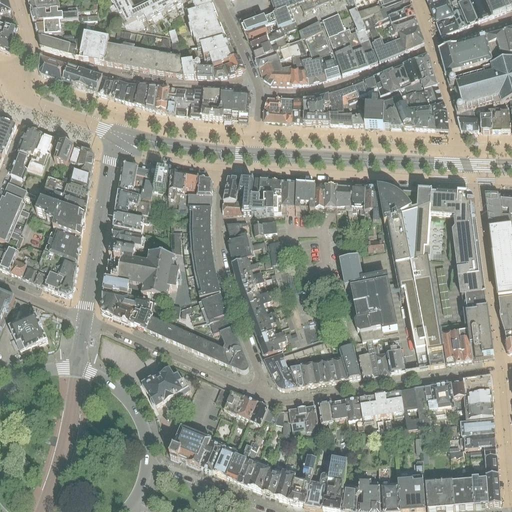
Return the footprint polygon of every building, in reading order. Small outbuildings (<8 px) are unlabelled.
[(0,0),(0,15),(11,12),(7,0),(0,0)] [(104,0),(106,2),(110,0),(114,7),(109,9),(111,14),(116,11),(120,18),(120,19),(115,22),(118,27),(124,28),(126,31),(138,33),(145,30),(141,23),(146,21),(147,23),(152,21),(154,25),(164,21),(161,16),(176,9),(180,18),(183,17),(196,13),(206,11),(213,9),(208,0),(104,0)] [(274,14),(275,15),(276,18),(291,12),(301,8),(303,15),(340,0),(269,0),(270,2),(270,1),(275,14),(274,14)] [(408,3),(407,0),(391,0),(381,3),(378,4),(380,9),(384,12),(408,3)] [(425,0),(430,10),(449,1),(451,7),(453,6),(455,9),(457,8),(470,3),(470,2),(468,0),(425,0)] [(470,3),(478,25),(493,20),(485,0),(474,0),(470,2),(470,3)] [(485,0),(493,20),(506,15),(506,14),(499,0),(485,0)] [(511,0),(499,0),(506,14),(511,11),(511,0)] [(60,9),(57,1),(29,6),(29,8),(32,17),(61,14),(76,12),(76,1),(69,1),(69,6),(63,7),(61,9),(60,9)] [(450,11),(455,9),(453,6),(451,7),(449,1),(430,10),(433,18),(450,11)] [(466,30),(467,30),(478,25),(470,3),(457,8),(466,30)] [(372,27),(412,12),(409,4),(384,14),(383,12),(380,14),(378,10),(370,12),(360,15),(363,22),(369,19),(372,27)] [(457,8),(455,9),(450,11),(453,19),(459,33),(466,30),(457,8)] [(191,35),(220,26),(213,9),(186,16),(188,22),(187,22),(191,35)] [(365,57),(370,70),(378,66),(376,62),(365,34),(367,33),(363,22),(360,15),(357,16),(356,13),(356,11),(351,13),(357,30),(354,31),(356,34),(365,57)] [(436,26),(445,23),(453,19),(450,11),(433,18),(436,26)] [(76,12),(61,14),(32,17),(35,27),(61,25),(97,23),(97,18),(79,18),(78,12),(76,12)] [(242,29),(262,21),(258,12),(238,21),(242,29)] [(275,15),(262,21),(242,29),(245,37),(265,29),(267,36),(295,23),(291,12),(276,18),(275,15)] [(368,33),(373,45),(381,41),(380,42),(375,30),(390,24),(392,29),(393,29),(393,28),(414,19),(412,12),(372,27),(369,19),(363,22),(367,33),(368,33)] [(331,20),(352,76),(360,73),(344,33),(338,17),(331,20)] [(392,39),(406,34),(418,29),(414,19),(393,28),(393,29),(392,29),(394,34),(391,35),(392,39)] [(453,19),(445,23),(450,36),(459,33),(453,19)] [(341,74),(342,79),(350,76),(352,76),(331,20),(322,23),(341,74)] [(295,23),(267,36),(249,45),(252,53),(283,40),(288,38),(287,35),(298,30),(295,23)] [(441,40),(445,39),(450,36),(445,23),(436,26),(441,40)] [(35,27),(38,40),(61,39),(61,25),(35,27)] [(301,42),(302,44),(305,42),(313,64),(319,62),(332,58),(331,56),(319,25),(299,35),(301,42)] [(0,40),(0,52),(10,57),(14,42),(17,30),(5,26),(0,40)] [(87,26),(85,39),(79,62),(104,67),(109,41),(93,38),(95,27),(87,26)] [(197,48),(201,48),(226,42),(220,26),(191,35),(194,44),(195,43),(197,48)] [(245,37),(249,45),(267,36),(265,29),(245,37)] [(414,51),(419,49),(420,49),(424,47),(418,29),(406,34),(408,38),(414,51)] [(173,59),(174,59),(176,79),(184,81),(182,65),(178,44),(175,32),(168,34),(172,45),(171,46),(173,59)] [(344,33),(360,73),(370,70),(365,57),(356,34),(350,36),(349,32),(344,33)] [(116,41),(130,43),(131,35),(117,33),(116,41)] [(402,41),(406,54),(414,51),(408,38),(406,34),(392,39),(394,44),(402,41)] [(392,45),(398,58),(406,54),(402,41),(394,44),(392,39),(391,35),(390,35),(393,42),(389,43),(390,46),(392,45)] [(510,56),(505,39),(504,35),(486,40),(487,44),(492,61),(510,56)] [(155,48),(157,40),(143,37),(142,45),(155,48)] [(67,48),(65,58),(79,62),(85,39),(64,40),(62,46),(62,47),(67,48)] [(283,40),(252,53),(256,62),(278,54),(282,62),(291,59),(294,69),(297,69),(302,68),(301,65),(308,62),(309,62),(302,44),(301,42),(291,45),(288,45),(286,46),(283,40)] [(456,48),(448,51),(439,53),(439,55),(445,77),(445,78),(446,78),(463,73),(492,65),(491,61),(492,61),(487,44),(486,40),(479,42),(456,48)] [(41,52),(45,53),(65,58),(67,48),(62,47),(62,46),(41,41),(39,41),(41,52)] [(161,50),(170,51),(168,42),(167,41),(162,41),(161,50)] [(372,46),(379,66),(388,62),(381,41),(373,45),(374,46),(372,46)] [(381,41),(388,62),(398,58),(392,45),(390,46),(389,43),(383,45),(382,41),(381,41)] [(118,69),(131,71),(134,52),(127,51),(128,43),(123,42),(121,50),(118,69)] [(226,42),(201,48),(204,61),(210,59),(213,70),(229,65),(235,62),(226,42)] [(105,67),(118,69),(121,50),(108,48),(105,67)] [(131,71),(156,76),(160,57),(147,55),(148,50),(144,49),(143,54),(134,52),(131,71)] [(278,54),(256,62),(259,71),(280,63),(282,62),(278,54)] [(156,76),(176,79),(174,59),(173,59),(160,57),(156,76)] [(427,92),(438,89),(435,81),(429,61),(426,59),(416,63),(418,67),(424,83),(421,85),(424,92),(425,94),(427,93),(427,92)] [(63,86),(66,78),(69,69),(41,60),(39,75),(42,79),(63,86)] [(224,70),(229,80),(245,75),(244,73),(238,61),(235,62),(229,65),(230,68),(224,70)] [(308,62),(317,86),(327,83),(325,79),(322,68),(319,62),(313,64),(311,65),(310,61),(309,62),(308,62)] [(458,122),(475,122),(473,113),(492,108),(493,110),(511,103),(511,61),(482,71),(482,74),(447,84),(450,96),(454,95),(453,93),(457,91),(461,105),(457,106),(457,104),(453,105),(458,122)] [(301,65),(302,68),(303,72),(309,87),(317,86),(308,62),(301,65)] [(193,63),(182,65),(184,81),(213,82),(214,73),(214,72),(214,71),(194,70),(193,63)] [(280,63),(259,71),(264,84),(267,86),(282,72),(283,71),(280,63)] [(417,68),(415,63),(404,68),(404,69),(414,96),(424,92),(421,85),(424,83),(418,67),(417,68)] [(325,79),(327,83),(340,79),(339,74),(335,64),(322,68),(325,79)] [(297,69),(297,72),(301,89),(309,87),(303,72),(302,68),(297,69)] [(69,69),(66,78),(100,89),(103,81),(69,69)] [(214,72),(214,73),(214,82),(219,82),(229,80),(224,70),(224,69),(214,72)] [(292,70),(293,72),(293,74),(291,74),(292,89),(300,89),(301,89),(297,72),(297,69),(294,69),(292,70)] [(414,96),(404,69),(392,74),(400,93),(404,92),(406,96),(412,93),(413,96),(414,96)] [(283,71),(282,72),(267,86),(270,88),(284,89),(292,89),(291,74),(293,74),(293,72),(292,70),(284,72),(283,71)] [(400,93),(392,74),(383,78),(391,98),(400,94),(400,93)] [(97,97),(100,89),(66,78),(63,86),(97,97)] [(391,98),(383,78),(372,82),(377,94),(381,102),(391,98)] [(103,81),(100,89),(97,97),(98,97),(107,100),(113,84),(103,81)] [(377,94),(372,82),(362,86),(368,98),(377,94)] [(107,100),(114,103),(119,85),(113,84),(107,100)] [(114,103),(124,106),(128,88),(119,85),(114,103)] [(368,98),(362,86),(354,90),(359,101),(368,98)] [(124,106),(134,108),(138,89),(128,88),(124,106)] [(134,108),(145,111),(148,90),(138,89),(134,108)] [(433,109),(444,107),(438,89),(427,92),(427,93),(429,97),(433,109)] [(145,111),(155,114),(157,103),(158,91),(148,90),(145,111)] [(365,130),(383,131),(384,110),(381,102),(377,94),(368,98),(359,101),(354,90),(352,91),(357,102),(344,107),(342,118),(344,118),(344,121),(352,121),(365,119),(365,130)] [(158,91),(157,103),(167,105),(168,105),(169,92),(158,91)] [(357,102),(352,91),(343,94),(340,95),(344,107),(357,102)] [(168,105),(175,106),(177,92),(169,92),(168,105)] [(177,92),(175,106),(178,107),(184,107),(186,93),(177,92)] [(407,114),(415,133),(435,133),(435,120),(431,120),(431,110),(430,111),(426,98),(429,97),(427,93),(425,94),(424,92),(414,96),(413,96),(406,98),(409,106),(410,110),(407,114)] [(186,93),(184,107),(188,108),(188,107),(190,107),(189,120),(202,121),(203,107),(204,94),(195,93),(186,93)] [(221,109),(222,94),(204,94),(203,107),(213,108),(221,109)] [(225,109),(223,123),(232,124),(233,119),(239,121),(239,110),(249,111),(250,96),(240,96),(240,100),(233,100),(234,95),(222,94),(221,109),(225,109)] [(400,94),(391,98),(381,102),(384,110),(390,131),(404,132),(396,111),(409,106),(406,98),(402,100),(400,94)] [(344,107),(340,95),(328,98),(329,118),(342,118),(344,107)] [(435,120),(435,133),(439,134),(448,134),(448,132),(447,116),(444,107),(433,109),(429,97),(426,98),(430,111),(431,110),(431,120),(435,120)] [(304,128),(329,128),(329,118),(329,116),(328,98),(315,102),(303,103),(304,115),(304,125),(304,128)] [(281,115),(281,103),(268,102),(264,114),(264,125),(286,127),(286,115),(281,115)] [(294,115),(294,103),(287,103),(281,102),(281,103),(281,115),(286,115),(294,115)] [(157,103),(155,114),(166,116),(167,105),(157,103)] [(303,103),(294,103),(294,115),(304,115),(303,103)] [(168,105),(166,116),(175,118),(177,118),(178,107),(175,106),(168,105)] [(396,111),(404,132),(415,133),(407,114),(410,110),(409,106),(396,111)] [(178,107),(177,118),(184,119),(186,119),(187,119),(188,108),(184,107),(178,107)] [(203,107),(202,121),(223,123),(225,109),(221,109),(213,108),(203,107)] [(500,114),(500,117),(501,136),(511,136),(510,125),(509,115),(508,107),(500,110),(500,114)] [(239,110),(239,121),(238,126),(248,126),(249,111),(239,110)] [(481,135),(492,136),(492,125),(496,125),(495,114),(488,115),(489,120),(481,120),(481,135)] [(492,136),(501,136),(500,117),(500,114),(495,114),(496,125),(492,125),(492,136)] [(304,125),(304,115),(294,115),(294,127),(303,128),(304,125)] [(329,118),(329,128),(343,129),(344,121),(344,118),(342,118),(329,118)] [(352,130),(365,130),(365,119),(352,121),(352,130)] [(343,129),(345,129),(352,130),(352,121),(344,121),(343,129)] [(479,123),(475,122),(458,122),(461,135),(479,135),(479,123)] [(0,154),(5,156),(7,153),(6,153),(12,139),(16,129),(1,123),(0,125),(0,154)] [(28,133),(20,157),(24,158),(24,160),(28,161),(28,162),(32,163),(40,143),(42,138),(28,133)] [(40,143),(32,163),(27,174),(42,180),(45,172),(56,143),(42,138),(40,143)] [(74,150),(62,146),(55,165),(67,169),(70,163),(74,150)] [(83,153),(74,150),(70,163),(67,169),(67,170),(74,172),(76,173),(83,153)] [(83,153),(76,173),(91,178),(94,159),(92,156),(83,153)] [(28,161),(24,160),(23,160),(19,158),(11,180),(9,185),(21,190),(23,185),(27,174),(32,163),(28,162),(28,161)] [(135,184),(138,169),(126,167),(123,169),(121,181),(135,184)] [(138,169),(135,184),(134,190),(142,193),(144,193),(149,172),(138,169)] [(70,186),(89,192),(91,178),(76,173),(74,172),(70,186)] [(142,193),(140,199),(139,204),(151,207),(152,203),(153,195),(153,193),(158,174),(149,172),(144,193),(142,193)] [(158,174),(153,193),(153,195),(166,197),(169,176),(158,174)] [(184,201),(187,179),(172,176),(169,198),(168,200),(168,213),(179,213),(179,201),(184,201)] [(211,211),(212,200),(196,199),(199,181),(187,179),(184,201),(179,201),(179,213),(189,214),(190,211),(211,211)] [(65,198),(87,206),(89,194),(65,186),(49,181),(46,193),(49,194),(55,195),(56,190),(66,193),(65,198)] [(120,190),(119,193),(124,193),(124,195),(140,199),(142,193),(134,190),(135,184),(121,181),(120,190)] [(212,200),(212,187),(212,186),(213,186),(210,183),(209,183),(202,182),(199,181),(196,199),(212,200)] [(242,205),(236,205),(238,196),(241,183),(228,182),(224,205),(223,217),(242,217),(242,205)] [(242,205),(242,217),(251,217),(251,212),(252,200),(254,184),(241,183),(238,196),(243,196),(242,205)] [(260,199),(261,184),(254,184),(252,200),(260,200),(260,199)] [(267,199),(268,185),(261,184),(260,199),(262,199),(261,202),(267,202),(267,199)] [(282,197),(282,191),(281,191),(282,186),(268,185),(267,199),(267,202),(274,202),(274,217),(281,217),(281,209),(282,197)] [(295,210),(297,187),(282,186),(282,191),(282,197),(281,209),(286,210),(295,210)] [(19,251),(24,241),(24,240),(20,239),(20,237),(11,234),(19,217),(27,221),(30,216),(20,212),(25,201),(25,200),(26,198),(35,202),(36,199),(9,187),(0,207),(0,243),(6,246),(9,239),(18,242),(15,250),(19,251)] [(305,207),(305,188),(297,187),(295,210),(295,212),(300,213),(300,206),(305,207)] [(314,214),(315,188),(305,188),(305,207),(310,207),(310,213),(314,214)] [(325,218),(326,189),(315,188),(314,214),(314,218),(325,218)] [(331,189),(330,189),(326,189),(325,218),(326,218),(326,211),(329,212),(329,211),(331,211),(336,212),(336,190),(331,189)] [(352,215),(351,191),(336,190),(336,212),(337,212),(337,216),(348,215),(348,225),(352,225),(352,215)] [(364,217),(364,191),(351,191),(352,215),(357,215),(357,212),(360,212),(360,217),(364,217)] [(378,211),(376,192),(364,191),(364,217),(373,226),(381,226),(381,224),(378,211)] [(457,208),(457,201),(457,200),(458,200),(458,199),(459,198),(460,198),(461,198),(452,197),(432,195),(378,192),(377,192),(376,192),(378,211),(381,211),(384,224),(385,229),(388,227),(403,306),(407,306),(416,354),(416,353),(416,355),(420,355),(423,370),(430,369),(430,371),(445,368),(441,345),(428,262),(424,263),(425,258),(425,254),(428,254),(431,218),(451,220),(456,220),(456,213),(457,208)] [(81,216),(85,217),(87,206),(65,198),(55,195),(49,194),(47,201),(44,200),(42,204),(81,217),(81,216)] [(116,215),(128,217),(148,220),(151,207),(139,204),(140,199),(124,195),(119,195),(116,215)] [(474,206),(473,203),(473,202),(473,201),(472,200),(472,199),(471,199),(470,199),(470,198),(469,198),(461,198),(460,198),(459,198),(458,199),(458,200),(457,200),(457,201),(457,208),(456,213),(456,220),(456,223),(455,224),(456,232),(453,236),(461,299),(465,299),(467,313),(463,313),(463,316),(487,313),(485,296),(474,209),(475,209),(475,208),(474,207),(474,206)] [(511,220),(502,220),(500,199),(485,199),(489,233),(511,230),(511,231),(511,220)] [(502,220),(511,220),(511,200),(500,199),(502,220)] [(251,212),(251,217),(259,217),(266,217),(267,209),(264,209),(261,209),(261,203),(261,202),(261,200),(260,200),(252,200),(251,212)] [(77,240),(82,242),(85,218),(81,217),(42,204),(36,216),(48,220),(47,224),(55,226),(54,232),(58,234),(57,235),(77,242),(77,240)] [(189,236),(191,258),(212,254),(211,235),(211,212),(211,211),(190,211),(189,214),(189,236)] [(128,219),(116,217),(115,221),(114,226),(114,230),(142,235),(143,226),(149,227),(150,220),(148,220),(128,217),(128,219)] [(36,223),(35,227),(50,233),(51,228),(36,223)] [(277,237),(276,223),(262,224),(253,225),(255,240),(264,240),(264,238),(277,237)] [(248,228),(247,226),(227,227),(230,242),(242,239),(240,230),(248,228)] [(511,231),(511,230),(489,233),(490,243),(494,243),(499,277),(511,275),(511,231)] [(130,235),(113,232),(111,244),(142,249),(149,251),(149,249),(148,248),(142,247),(143,240),(130,238),(130,235)] [(77,269),(81,244),(77,242),(57,235),(57,237),(53,235),(51,237),(50,241),(51,243),(49,249),(47,249),(45,255),(44,257),(77,269)] [(171,254),(181,257),(180,235),(170,235),(171,254)] [(382,243),(371,244),(371,239),(366,239),(367,244),(368,255),(384,253),(383,243),(382,243)] [(227,245),(229,253),(249,248),(247,240),(242,241),(227,245)] [(229,253),(230,258),(250,253),(262,251),(263,256),(267,255),(265,244),(249,248),(229,253)] [(109,258),(134,262),(135,255),(149,257),(149,256),(150,252),(111,246),(109,258)] [(0,269),(9,251),(0,247),(0,269)] [(270,256),(269,257),(271,270),(282,268),(279,247),(268,249),(270,256)] [(9,250),(9,251),(0,269),(0,272),(10,277),(15,265),(19,255),(9,251),(9,250)] [(76,276),(77,270),(77,269),(44,257),(40,267),(37,265),(24,260),(22,253),(19,255),(15,265),(27,270),(37,275),(49,279),(49,278),(64,285),(59,297),(68,301),(73,298),(72,298),(74,289),(76,276)] [(232,267),(247,262),(252,261),(250,253),(230,258),(232,267)] [(212,254),(191,258),(195,279),(199,296),(198,296),(199,301),(221,296),(220,296),(215,274),(212,254)] [(159,257),(149,256),(149,257),(148,265),(134,262),(109,258),(106,282),(130,287),(143,289),(142,297),(152,299),(151,301),(157,302),(158,300),(168,302),(169,293),(171,293),(172,292),(169,292),(170,291),(176,292),(178,285),(180,285),(181,280),(179,279),(180,273),(173,271),(173,270),(176,270),(176,269),(174,269),(175,260),(165,258),(166,256),(160,255),(159,257)] [(362,345),(366,345),(369,358),(374,380),(380,379),(374,350),(372,344),(384,342),(399,339),(386,278),(363,283),(358,260),(342,263),(342,262),(340,263),(340,264),(345,290),(351,289),(358,323),(356,327),(357,334),(361,337),(362,345)] [(248,266),(247,262),(232,267),(235,279),(252,276),(260,274),(259,269),(251,271),(250,266),(248,266)] [(22,282),(27,270),(15,265),(10,277),(22,282)] [(22,282),(33,286),(37,275),(27,270),(22,282)] [(33,286),(44,291),(49,279),(37,275),(33,286)] [(511,275),(499,277),(502,300),(508,299),(511,297),(511,275)] [(253,281),(252,276),(235,279),(238,291),(265,283),(264,278),(262,279),(253,281)] [(49,278),(49,279),(44,291),(59,297),(64,285),(49,278)] [(106,282),(104,293),(138,299),(139,295),(129,293),(130,287),(106,282)] [(267,288),(265,283),(238,291),(240,294),(239,296),(240,299),(242,299),(242,300),(258,294),(256,290),(265,288),(267,288)] [(0,336),(11,310),(15,300),(0,294),(0,336)] [(244,307),(246,311),(272,302),(271,297),(260,301),(258,294),(242,300),(242,302),(242,303),(243,306),(244,307)] [(135,301),(103,295),(101,312),(104,316),(113,320),(118,308),(126,311),(127,310),(149,314),(150,304),(135,301)] [(202,306),(202,308),(204,313),(202,314),(208,329),(210,328),(214,338),(220,336),(233,331),(221,298),(202,306)] [(511,300),(498,302),(502,331),(505,331),(506,337),(511,335),(511,300)] [(274,306),(272,302),(246,311),(247,314),(247,316),(248,319),(249,320),(250,321),(265,315),(264,310),(272,307),(274,306)] [(113,320),(129,327),(134,315),(140,317),(141,315),(146,317),(147,316),(148,316),(148,315),(127,310),(126,311),(118,308),(113,320)] [(167,327),(152,321),(146,334),(218,365),(223,352),(173,330),(177,321),(179,321),(180,310),(172,308),(169,320),(167,327)] [(193,315),(191,309),(182,313),(181,321),(185,321),(186,316),(189,315),(189,316),(193,315)] [(494,361),(494,358),(490,332),(488,312),(487,313),(463,316),(464,329),(467,329),(468,333),(467,333),(472,364),(494,361)] [(134,315),(129,327),(146,334),(152,321),(153,318),(148,316),(147,316),(146,317),(141,315),(140,317),(134,315)] [(268,321),(265,315),(250,321),(249,323),(250,326),(252,327),(253,330),(280,321),(278,317),(268,321)] [(37,350),(48,345),(40,326),(36,319),(10,331),(21,356),(27,354),(33,351),(37,349),(37,350)] [(293,331),(289,319),(282,321),(284,325),(286,325),(289,333),(293,331)] [(281,326),(280,321),(253,330),(255,334),(254,336),(255,339),(257,340),(273,335),(271,330),(279,327),(281,326)] [(223,352),(218,365),(242,376),(243,376),(244,376),(245,376),(246,376),(247,375),(248,375),(248,374),(249,373),(249,372),(249,371),(249,370),(249,369),(233,331),(220,336),(225,349),(223,352)] [(464,366),(472,364),(467,333),(459,334),(464,365),(464,366)] [(459,334),(450,335),(455,367),(464,365),(459,334)] [(275,340),(273,335),(257,340),(257,341),(257,343),(258,346),(259,347),(261,350),(287,341),(286,337),(283,338),(275,340)] [(450,335),(441,337),(442,342),(447,368),(455,367),(450,335)] [(289,346),(291,352),(300,349),(297,338),(287,341),(261,350),(262,354),(262,356),(263,359),(264,360),(265,361),(281,355),(279,350),(287,347),(289,346)] [(386,356),(391,377),(405,375),(402,355),(401,355),(399,343),(399,339),(384,342),(385,346),(386,356)] [(321,346),(288,357),(290,362),(323,351),(321,346)] [(374,350),(380,379),(391,377),(386,356),(380,357),(378,349),(374,350)] [(340,355),(342,362),(348,384),(361,382),(354,351),(340,355)] [(360,351),(356,352),(358,360),(363,381),(374,380),(369,358),(362,359),(360,351)] [(283,394),(285,394),(286,394),(297,392),(291,376),(289,377),(288,372),(287,372),(285,366),(286,365),(285,364),(290,362),(288,357),(265,365),(277,389),(277,390),(278,391),(279,391),(279,392),(280,393),(281,393),(282,394),(283,394)] [(342,362),(334,363),(337,386),(348,384),(342,362)] [(334,363),(323,365),(327,387),(337,386),(334,363)] [(301,364),(301,368),(306,390),(316,389),(313,366),(306,367),(306,364),(301,364)] [(327,387),(323,365),(313,366),(316,389),(327,387)] [(291,376),(297,392),(306,390),(301,368),(288,370),(291,376)] [(151,382),(142,387),(151,402),(151,403),(151,404),(151,405),(151,406),(152,407),(152,408),(153,408),(154,409),(155,409),(156,409),(157,411),(175,400),(176,400),(176,399),(178,398),(180,401),(191,394),(184,383),(182,384),(176,375),(172,378),(170,375),(153,385),(151,382)] [(199,381),(187,375),(185,380),(197,385),(199,382),(199,381)] [(466,386),(468,400),(491,396),(490,382),(481,383),(474,384),(466,386)] [(451,388),(450,388),(454,413),(455,412),(453,402),(463,401),(465,400),(463,386),(451,388)] [(454,413),(450,388),(431,391),(428,391),(432,423),(435,422),(435,425),(437,425),(436,420),(446,418),(445,413),(451,412),(451,413),(454,413)] [(222,409),(229,394),(221,391),(215,406),(222,409)] [(418,422),(419,434),(434,432),(433,427),(437,426),(437,425),(435,425),(435,422),(432,423),(428,391),(425,392),(414,393),(417,413),(414,413),(415,423),(418,422)] [(417,413),(414,393),(401,396),(405,421),(406,428),(407,435),(419,434),(418,422),(415,423),(414,413),(417,413)] [(237,418),(244,401),(232,395),(231,396),(223,414),(227,416),(236,420),(237,418)] [(405,421),(401,396),(379,399),(383,420),(394,419),(394,423),(405,421)] [(491,396),(468,400),(465,400),(463,401),(464,412),(492,409),(491,396)] [(360,403),(362,423),(363,428),(374,426),(374,422),(383,420),(379,399),(360,402),(360,403)] [(249,424),(257,407),(244,401),(237,418),(236,420),(236,421),(238,422),(239,419),(249,424)] [(365,437),(363,428),(362,423),(359,402),(345,405),(348,422),(348,425),(356,424),(358,433),(349,434),(350,440),(365,437)] [(348,422),(345,405),(331,407),(335,431),(347,429),(346,423),(348,422)] [(257,407),(249,424),(261,430),(264,422),(268,411),(266,410),(260,407),(257,407)] [(335,436),(335,431),(331,407),(319,409),(321,429),(328,428),(330,437),(335,436)] [(319,433),(315,409),(314,409),(314,410),(290,413),(289,413),(289,414),(292,434),(305,432),(306,435),(319,433)] [(466,424),(493,422),(492,409),(464,412),(466,424)] [(268,411),(264,422),(271,425),(275,414),(268,411)] [(279,415),(275,427),(283,429),(284,415),(279,415)] [(399,437),(398,429),(392,430),(391,422),(385,423),(387,433),(384,434),(382,424),(377,424),(378,432),(373,433),(373,438),(399,437)] [(495,438),(494,425),(460,427),(461,441),(464,441),(495,439),(495,438)] [(406,428),(398,429),(399,437),(407,435),(406,428)] [(200,472),(200,471),(212,443),(212,442),(183,429),(182,431),(170,459),(171,459),(170,461),(178,464),(178,462),(189,467),(200,472)] [(495,439),(464,441),(465,453),(467,453),(496,451),(495,439)] [(213,476),(224,450),(225,448),(217,445),(217,446),(212,443),(200,471),(213,476)] [(242,462),(236,459),(226,482),(237,486),(254,447),(255,445),(252,444),(250,450),(247,449),(244,455),(245,456),(242,462)] [(254,447),(237,486),(248,491),(259,464),(254,462),(257,456),(260,449),(254,447)] [(226,482),(236,459),(237,455),(224,450),(213,476),(213,477),(214,477),(213,479),(220,483),(221,480),(226,482)] [(471,461),(496,459),(496,452),(484,453),(466,455),(466,460),(471,460),(471,461)] [(463,455),(451,456),(451,463),(455,461),(457,463),(463,460),(463,455)] [(326,492),(323,511),(341,511),(344,488),(347,465),(345,464),(344,463),(344,461),(334,459),(334,461),(332,462),(329,479),(326,492)] [(486,483),(488,510),(501,509),(499,486),(498,476),(497,459),(496,459),(471,461),(484,460),(486,483)] [(294,483),(288,505),(305,510),(311,485),(312,481),(316,462),(307,460),(303,478),(302,485),(294,483)] [(398,486),(400,511),(425,511),(423,480),(424,479),(423,467),(422,463),(418,464),(416,468),(413,468),(414,476),(408,477),(408,479),(398,480),(398,486)] [(271,468),(259,464),(248,491),(262,496),(270,471),(271,468)] [(286,465),(284,474),(275,501),(288,505),(294,483),(296,478),(295,478),(298,469),(286,465)] [(400,511),(398,486),(390,487),(390,470),(379,470),(379,488),(382,488),(383,511),(400,511)] [(262,496),(275,501),(284,474),(275,471),(274,472),(270,471),(262,496)] [(312,481),(311,485),(305,510),(316,511),(321,511),(325,492),(326,492),(329,479),(323,478),(321,479),(320,483),(312,481)] [(472,485),(474,511),(488,510),(486,483),(479,484),(479,481),(472,482),(472,485)] [(359,484),(358,489),(358,493),(358,498),(362,499),(361,508),(359,508),(358,511),(380,511),(380,490),(371,490),(371,484),(359,484)] [(454,511),(452,486),(452,485),(425,488),(427,511),(454,511)] [(472,485),(452,486),(454,511),(461,511),(474,511),(472,485)] [(356,511),(358,498),(358,493),(358,489),(344,488),(341,511),(356,511)]
